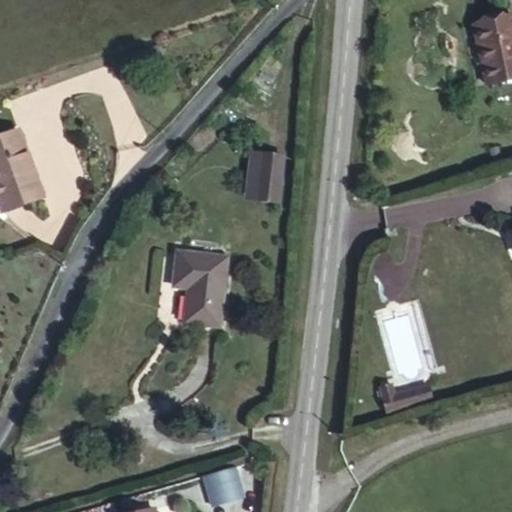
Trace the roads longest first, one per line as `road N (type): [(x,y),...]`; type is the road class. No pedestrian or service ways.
road 1 (unclassified): [(0,435),(99,222),(311,0)]
road 2 (tertiary): [(295,511),(346,0)]
